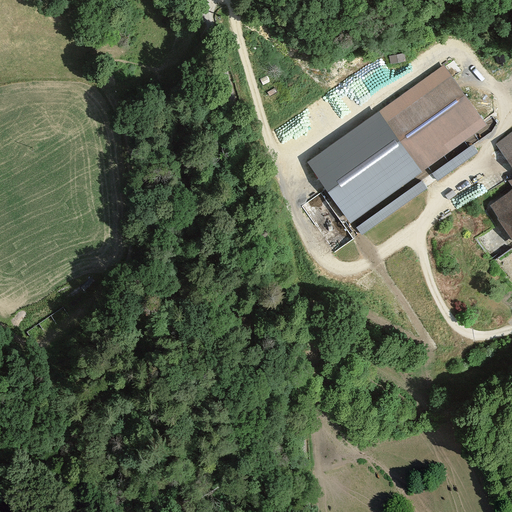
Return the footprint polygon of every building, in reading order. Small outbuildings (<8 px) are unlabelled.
[(451,68),(317,169),(350,213),(484,112),(451,68)] [(511,189),(490,205),(511,236),(511,122),(493,135),(511,163),(511,179),(509,182),(511,185),(511,189)] [(433,171),(469,146),(466,141),(430,166),(433,171)] [(439,179),(480,152),(475,144),(434,171),(439,179)] [(331,251),(353,239),(330,197),(325,200),(321,193),(304,202),(331,251)]
